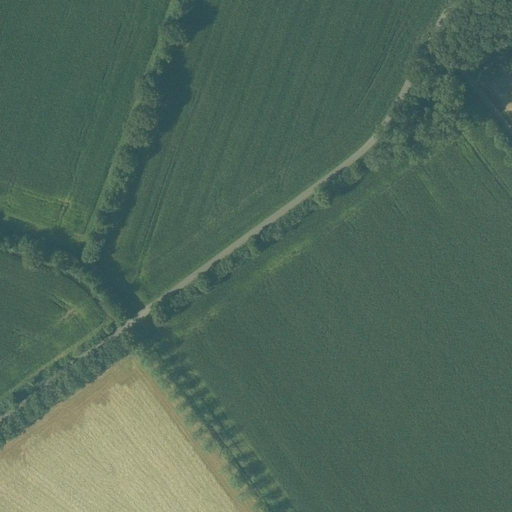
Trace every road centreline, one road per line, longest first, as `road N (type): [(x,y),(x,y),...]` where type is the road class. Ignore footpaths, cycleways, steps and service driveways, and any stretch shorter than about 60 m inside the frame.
road 1 (unclassified): [(0,415),(366,144),(431,35)]
road 2 (residential): [(511,137),(431,35)]
